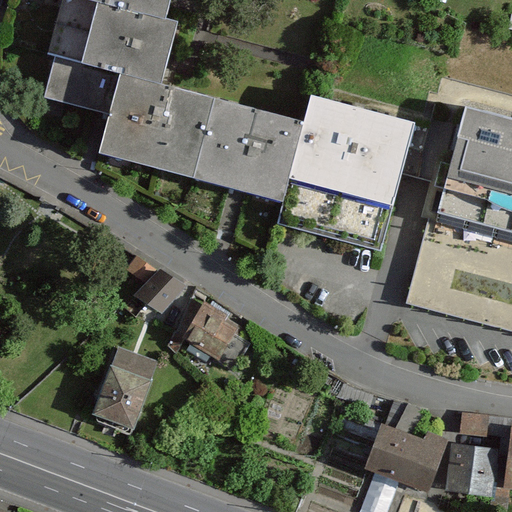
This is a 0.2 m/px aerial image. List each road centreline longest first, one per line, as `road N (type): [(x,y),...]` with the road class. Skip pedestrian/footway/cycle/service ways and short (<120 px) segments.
road 1 (residential): [(0,149),(353,367),(453,403),(511,411)]
road 2 (primary): [(0,455),(152,511)]
